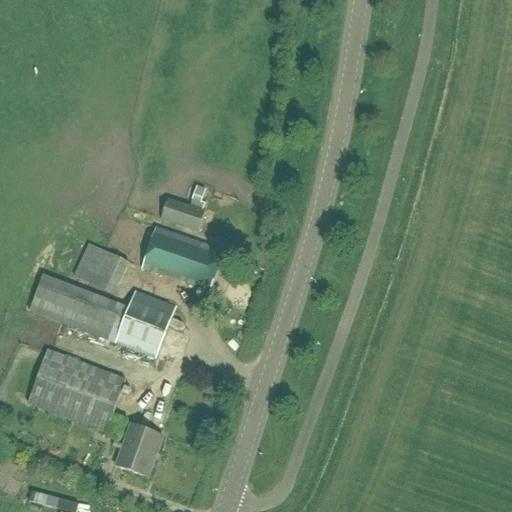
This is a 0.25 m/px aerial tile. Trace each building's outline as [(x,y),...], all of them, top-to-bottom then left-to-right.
[(205,215),(166,202),(159,223),(197,236),(205,215)] [(198,246),(156,232),(142,272),(187,287),(186,289),(208,296),(222,256),(197,248),(198,246)] [(129,267),(89,248),(74,280),(113,299),(129,267)] [(129,313),(43,280),(29,315),(155,363),(175,311),(135,296),(129,313)] [(126,383),(48,354),(28,408),(105,438),(126,383)] [(161,440),(129,428),(114,470),(146,481),(161,440)] [(39,497),(37,508),(56,511),(60,511),(63,502),(39,497)]
